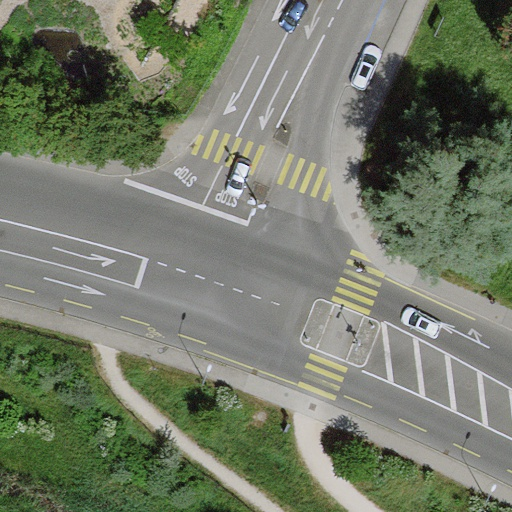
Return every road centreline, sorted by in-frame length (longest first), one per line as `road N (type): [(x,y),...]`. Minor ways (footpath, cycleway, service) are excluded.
road 1 (secondary): [(511,406),(222,282)]
road 2 (residential): [(341,0),(222,282)]
road 3 (secondary): [(222,282),(0,223)]
